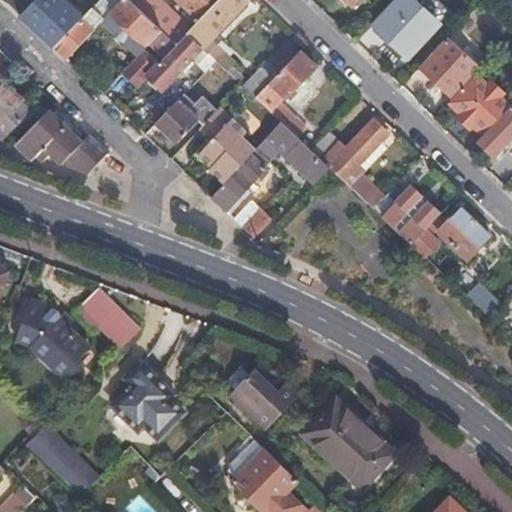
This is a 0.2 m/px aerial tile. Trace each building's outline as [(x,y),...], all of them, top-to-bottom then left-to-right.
[(35,0),(10,0),(9,2),(22,14),(35,0)] [(35,0),(22,14),(38,30),(56,47),(83,19),(64,0),(35,0)] [(165,57),(176,45),(129,0),(122,0),(113,9),(100,22),(115,37),(118,33),(124,39),(122,42),(137,56),(143,50),(144,50),(150,44),(165,57)] [(122,0),(103,0),(113,9),(122,0)] [(129,0),(176,45),(186,35),(191,29),(160,0),(129,0)] [(176,0),(199,20),(218,0),(176,0)] [(247,1),(245,0),(218,0),(199,20),(191,29),(186,35),(215,62),(226,72),(234,64),(215,46),(213,49),(206,42),(247,1)] [(433,24),(407,0),(400,0),(375,25),(407,57),(436,28),(433,24)] [(94,29),(83,19),(56,47),(62,53),(68,59),(96,31),(94,29)] [(207,71),(215,62),(186,35),(176,45),(165,57),(159,64),(144,50),(143,50),(137,56),(122,73),(136,86),(148,74),(163,88),(195,56),(202,62),(200,65),(207,71)] [(452,99),(476,74),(481,69),(448,37),(420,67),(452,99)] [(277,73),(296,53),(285,43),(265,62),(277,73)] [(300,142),(302,144),(312,134),(278,102),(314,65),(298,51),(296,53),(277,73),(253,98),(281,124),(300,142)] [(253,98),(277,73),(265,62),(242,87),(253,98)] [(483,135),(511,107),(476,74),(452,99),(449,102),(483,135)] [(0,135),(13,149),(18,143),(48,112),(37,102),(32,107),(0,76),(0,135)] [(201,127),(216,112),(201,97),(194,104),(184,94),(157,122),(178,143),(197,123),(201,127)] [(483,135),(477,141),(492,156),(511,135),(511,106),(511,107),(483,135)] [(18,143),(34,159),(40,155),(45,160),(54,152),(65,162),(63,164),(88,173),(109,151),(90,134),(83,142),(50,110),(48,112),(18,143)] [(227,180),(254,152),(240,139),(243,134),(217,111),(216,112),(201,127),(197,131),(210,142),(197,156),(210,168),(212,166),(227,180)] [(329,169),(342,182),(380,141),(387,134),(371,119),(344,148),(325,131),(308,149),(329,169)] [(281,152),(286,156),(300,142),(281,124),(254,152),(227,180),(211,196),(226,210),(248,187),(281,152)] [(342,182),(348,187),(356,178),(386,147),(380,141),(342,182)] [(316,183),(329,169),(308,149),(302,144),(300,142),(286,156),(316,183)] [(348,187),(364,202),(373,194),(356,178),(348,187)] [(410,245),(423,230),(438,214),(407,185),(392,202),(395,205),(387,213),(378,205),(373,210),(410,245)] [(251,191),(248,187),(226,210),(230,214),(251,191)] [(233,218),(254,237),(271,218),(251,200),(233,218)] [(437,231),(467,260),(488,237),(458,208),(437,231)] [(410,245),(423,257),(436,243),(423,230),(410,245)] [(0,266),(0,299),(11,271),(0,266)] [(97,326),(119,348),(139,326),(114,302),(100,288),(97,285),(78,306),(99,324),(97,326)] [(469,297),(488,314),(498,303),(479,286),(469,297)] [(57,319),(60,316),(56,310),(29,301),(15,339),(31,345),(30,345),(66,379),(79,365),(81,363),(78,359),(88,348),(66,327),(57,319)] [(63,312),(60,316),(57,319),(66,327),(72,321),(63,312)] [(159,379),(140,360),(125,376),(132,382),(112,403),(139,428),(144,423),(159,436),(185,410),(170,396),(156,382),(159,379)] [(231,397),(268,430),(301,397),(287,385),(280,392),(257,371),(231,397)] [(173,392),(159,379),(156,382),(170,396),(173,392)] [(303,437),(353,485),(366,470),(375,479),(394,459),(337,402),(303,437)] [(40,429),(23,446),(77,499),(96,480),(43,425),(40,429)] [(264,448),(254,438),(227,465),(227,469),(236,478),(234,480),(264,511),(266,511),(306,511),(318,501),(308,491),(297,480),(268,451),(264,448)] [(366,470),(353,485),(361,493),(375,479),(366,470)] [(0,511),(20,511),(27,506),(36,496),(26,486),(0,511)] [(436,511),(464,511),(450,498),(436,511)] [(329,511),(318,501),(306,511),(329,511)]
